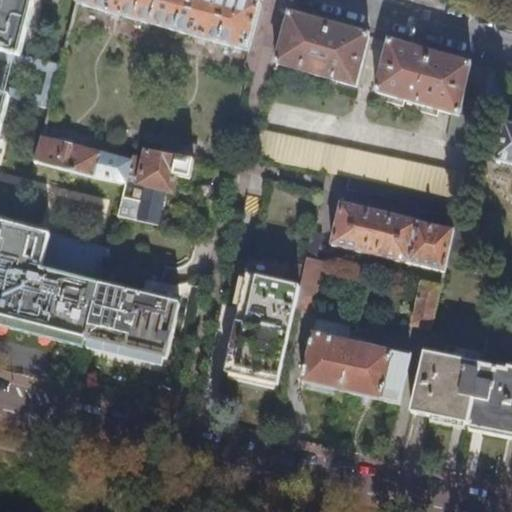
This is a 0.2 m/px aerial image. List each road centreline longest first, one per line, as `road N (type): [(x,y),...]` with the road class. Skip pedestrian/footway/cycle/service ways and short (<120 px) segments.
road 1 (residential): [(0,397),(175,442),(511,508)]
road 2 (residential): [(355,0),(511,41)]
